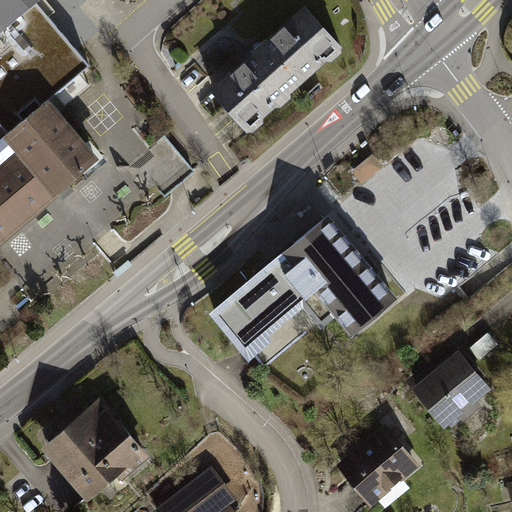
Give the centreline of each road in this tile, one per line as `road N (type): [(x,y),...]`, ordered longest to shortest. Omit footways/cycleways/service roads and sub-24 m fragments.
road 1 (tertiary): [(139,298),(431,44)]
road 2 (residential): [(296,511),(289,475),(271,443),(193,368),(163,353),(139,298)]
road 3 (tertiary): [(0,409),(139,298)]
